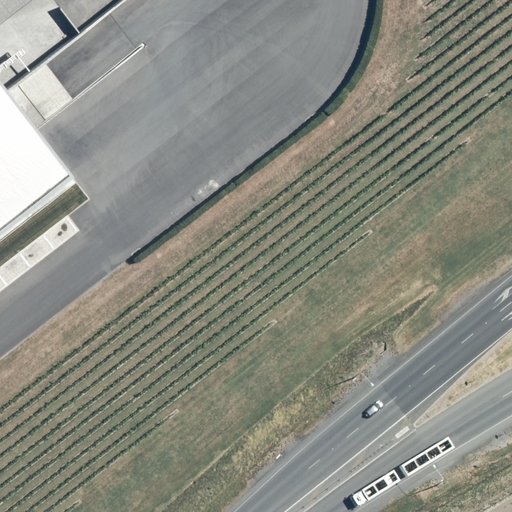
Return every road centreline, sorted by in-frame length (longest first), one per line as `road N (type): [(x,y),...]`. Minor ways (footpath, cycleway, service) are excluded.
road 1 (trunk): [(256,511),(511,301)]
road 2 (trunk): [(511,392),(329,511)]
